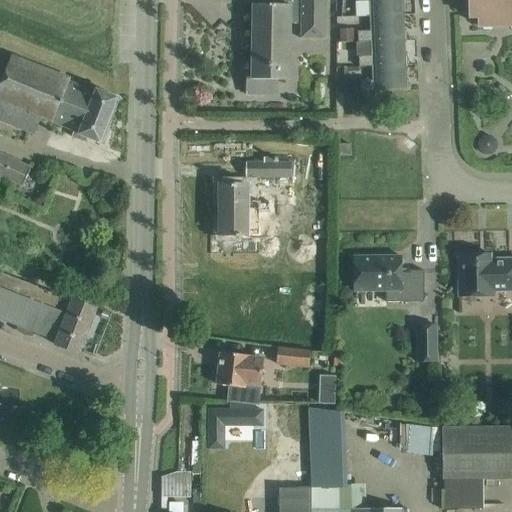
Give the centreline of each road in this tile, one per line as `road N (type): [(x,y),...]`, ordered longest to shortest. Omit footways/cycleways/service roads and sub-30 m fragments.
road 1 (tertiary): [(136,511),(144,0)]
road 2 (residential): [(511,192),(459,187),(446,172),(433,0)]
road 3 (unknown): [(139,169),(0,145)]
